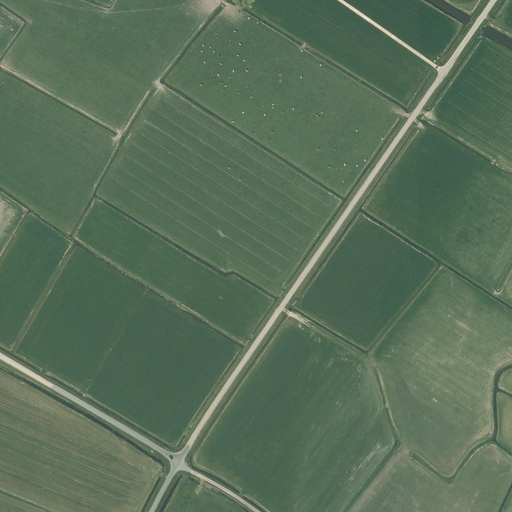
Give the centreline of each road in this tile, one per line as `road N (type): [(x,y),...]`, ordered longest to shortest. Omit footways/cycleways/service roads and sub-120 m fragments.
road 1 (unclassified): [(177,462),(493,0)]
road 2 (unclassified): [(177,462),(0,355)]
